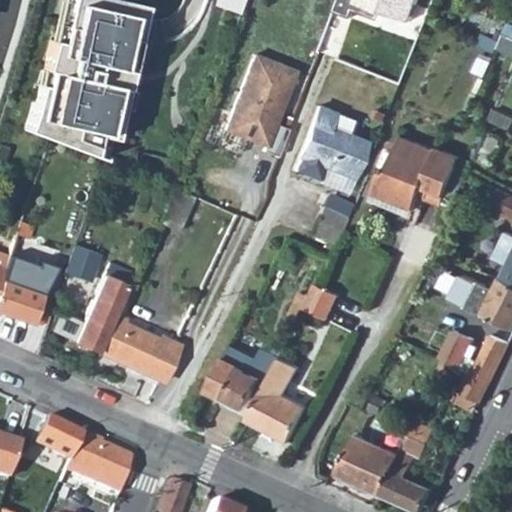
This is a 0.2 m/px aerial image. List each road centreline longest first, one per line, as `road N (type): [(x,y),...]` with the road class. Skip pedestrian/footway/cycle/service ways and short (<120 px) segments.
road 1 (tertiary): [(161,445),(0,371)]
road 2 (tertiary): [(305,511),(161,445)]
road 3 (residential): [(511,388),(452,511)]
